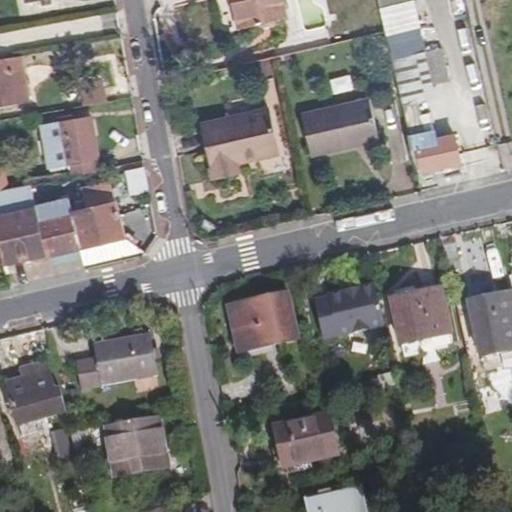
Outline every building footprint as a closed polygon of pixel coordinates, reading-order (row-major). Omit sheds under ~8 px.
[(286,19),(281,0),(232,0),(239,30),(286,19)] [(397,16),(392,0),(380,0),(384,19),(397,16)] [(389,40),(416,155),(423,155),(426,173),(446,168),(447,174),(463,171),(463,165),(466,163),(458,134),(438,139),(437,130),(428,131),(421,102),(431,83),(450,79),(443,50),(426,53),(421,32),(389,40)] [(21,56),(0,59),(0,102),(10,101),(10,104),(28,100),(21,56)] [(85,105),(107,101),(103,81),(81,85),(85,105)] [(381,139),(372,98),(305,113),(314,154),(381,139)] [(282,153),(272,109),(202,125),(214,178),(241,172),(239,162),(282,153)] [(97,157),(98,157),(91,117),(60,122),(60,126),(43,129),(49,162),(66,159),(69,176),(99,171),(97,157)] [(0,170),(0,190),(13,188),(9,168),(0,170)] [(132,195),(150,191),(146,169),(128,173),(132,195)] [(0,241),(5,267),(23,264),(82,251),(74,215),(87,212),(85,206),(72,208),(70,199),(36,207),(31,184),(13,188),(0,190),(0,241)] [(82,251),(87,271),(145,258),(148,253),(125,240),(111,186),(84,192),(85,206),(87,212),(74,215),(82,251)] [(386,327),(376,283),(362,286),(343,289),(330,292),(331,295),(315,298),(323,340),(386,327)] [(511,362),(511,291),(511,290),(469,300),(483,363),(496,360),(498,365),(511,362)] [(454,347),(442,292),(393,303),(405,358),(454,347)] [(298,342),(288,297),(231,309),(241,354),(298,342)] [(157,377),(150,336),(93,347),(95,356),(75,361),(81,391),(101,387),(157,377)] [(67,415),(61,394),(56,395),(48,367),(31,371),(33,380),(25,382),(5,388),(10,408),(14,407),(19,428),(67,415)] [(33,380),(31,371),(23,374),(25,382),(33,380)] [(380,390),(399,385),(396,373),(377,377),(380,390)] [(81,399),(78,389),(67,392),(69,402),(81,399)] [(337,457),(329,416),(274,428),(283,469),(337,457)] [(168,468),(159,417),(106,426),(116,478),(168,468)] [(88,430),(71,432),(79,467),(95,463),(88,430)] [(368,511),(363,488),(307,501),(309,511),(368,511)]
